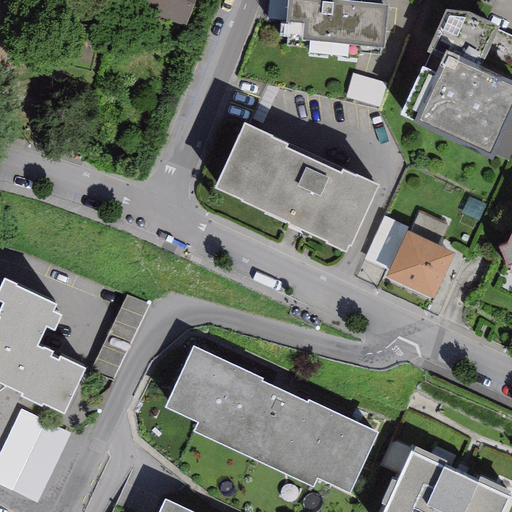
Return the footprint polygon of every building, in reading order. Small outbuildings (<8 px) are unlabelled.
[(195,0),(131,0),(129,6),(184,27),(195,0)] [(383,50),(387,4),(340,0),(287,0),(285,23),(288,23),(286,46),(379,55),(380,49),(383,50)] [(511,36),(468,16),(445,16),(399,121),(415,129),(412,132),(490,166),(495,156),(511,119),(511,36)] [(385,105),(391,81),(358,72),(352,96),(385,105)] [(511,152),(511,119),(495,156),(508,162),(511,152)] [(286,151),(243,132),(215,195),(242,207),(241,209),(289,230),(288,232),(326,249),(325,251),(345,260),(348,254),(351,255),(378,194),(343,178),(341,182),(284,157),(286,151)] [(419,215),(409,237),(435,249),(445,227),(419,215)] [(387,272),(408,228),(384,217),(364,260),(387,272)] [(409,237),(406,236),(385,280),(432,302),(453,258),(435,249),(409,237)] [(511,239),(507,250),(499,253),(507,271),(511,269),(511,239)] [(57,312),(5,287),(0,296),(0,310),(3,312),(0,318),(0,327),(0,397),(2,393),(22,403),(21,405),(41,415),(43,412),(63,422),(85,376),(61,365),(59,369),(50,365),(52,361),(38,354),(47,335),(54,338),(60,324),(52,320),(57,312)] [(262,384),(193,352),(164,413),(198,428),(193,438),(312,493),(316,484),(349,499),(377,438),(308,406),(307,408),(261,387),(262,384)] [(70,434),(20,411),(0,452),(0,485),(37,503),(70,434)] [(446,466),(415,453),(413,458),(410,457),(396,488),(392,486),(381,510),(386,511),(385,511),(505,511),(511,497),(511,496),(479,482),(477,488),(443,472),(446,466)]
